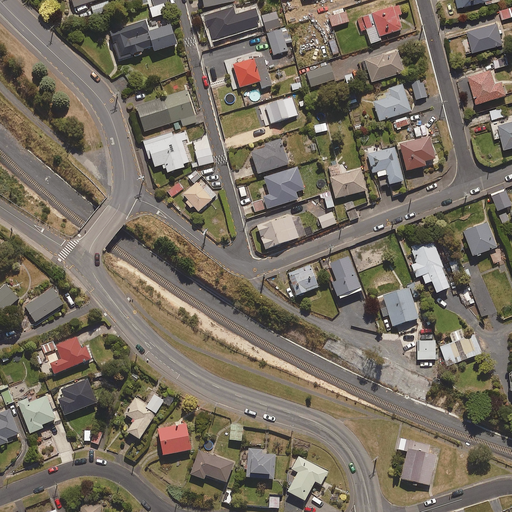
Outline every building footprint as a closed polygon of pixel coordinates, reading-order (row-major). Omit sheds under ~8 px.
[(72,0),(75,8),(100,0),(72,0)] [(169,3),(168,0),(147,0),(153,18),(168,14),(165,5),(169,3)] [(502,1),(501,0),(455,0),(458,9),(486,3),(486,5),(502,1)] [(111,11),(108,2),(92,7),(94,16),(111,11)] [(403,14),(400,5),(358,20),(362,32),(367,30),(372,44),(382,41),(381,38),(404,30),(399,16),(403,14)] [(511,7),(499,11),(502,20),(511,17),(511,7)] [(230,36),(258,27),(254,16),(246,19),(245,15),(237,17),(234,8),(206,17),(215,44),(231,38),(230,36)] [(349,22),(345,8),(333,12),(334,15),(330,17),(333,28),(349,22)] [(276,12),(263,15),(267,31),(280,28),(276,12)] [(150,33),(146,20),(110,32),(120,61),(147,52),(146,50),(153,47),(156,53),(178,45),(172,26),(150,33)] [(498,24),(466,32),(472,53),(503,45),(498,24)] [(292,42),(288,28),(268,34),(274,55),(288,51),(286,44),(292,42)] [(398,52),(366,60),(373,83),(404,74),(398,52)] [(248,55),(222,63),(225,75),(229,74),(234,91),(261,83),(263,89),(273,86),(264,56),(249,61),(248,55)] [(508,65),(506,56),(494,59),(496,69),(508,65)] [(330,64),(307,72),(312,87),(335,80),(330,64)] [(507,96),(503,83),(496,85),(491,70),(468,78),(475,99),(478,98),(480,105),(507,96)] [(428,98),(423,80),(412,83),(417,101),(428,98)] [(412,111),(403,84),(385,90),(388,98),(375,102),(381,121),(412,111)] [(145,132),(173,123),(176,131),(181,129),(178,122),(181,121),(183,127),(198,123),(187,91),(137,107),(145,132)] [(292,99),(265,106),(270,123),(297,115),(292,99)] [(506,106),(489,110),(492,121),(509,116),(506,106)] [(410,125),(407,117),(394,122),(397,130),(410,125)] [(511,120),(511,119),(492,124),(497,139),(501,138),(504,152),(511,149),(511,120)] [(328,131),(326,124),(314,126),(316,134),(328,131)] [(425,126),(413,129),(416,139),(428,135),(425,126)] [(155,168),(162,166),(164,170),(167,169),(168,174),(185,168),(184,165),(193,162),(186,141),(189,141),(186,132),(184,133),(173,136),(172,134),(145,143),(150,159),(152,159),(155,168)] [(436,160),(430,136),(399,144),(407,172),(427,167),(426,163),(436,160)] [(290,165),(281,140),(252,150),(260,175),(290,165)] [(381,187),(387,185),(388,188),(394,187),(394,185),(405,182),(395,147),(368,155),(371,168),(375,167),(381,187)] [(215,163),(211,149),(195,153),(198,163),(192,164),(193,168),(215,163)] [(305,189),(297,167),(265,178),(270,193),(264,196),(268,209),(299,199),(296,192),(305,189)] [(368,192),(362,169),(331,177),(337,200),(368,192)] [(201,177),(196,171),(188,178),(194,184),(201,177)] [(199,213),(214,200),(213,200),(217,196),(205,182),(200,186),(197,182),(182,195),(187,201),(185,202),(191,209),(193,208),(194,207),(199,213)] [(184,189),(179,183),(167,191),(172,197),(184,189)] [(511,205),(506,191),(492,197),(497,211),(511,205)] [(335,207),(332,196),(324,198),(328,209),(335,207)] [(266,210),(263,201),(253,203),(256,212),(266,210)] [(344,204),(350,221),(359,218),(353,201),(344,204)] [(337,224),(332,212),(318,218),(323,229),(337,224)] [(300,239),(292,215),(257,227),(266,251),(300,239)] [(487,220),(462,229),(472,257),(497,247),(487,220)] [(433,238),(410,247),(416,263),(411,265),(416,278),(422,275),(426,284),(433,281),(437,293),(450,288),(442,268),(443,267),(433,238)] [(350,256),(330,264),(337,281),(333,282),(339,299),(362,290),(350,256)] [(310,265),(288,274),(298,297),(320,288),(310,265)] [(0,316),(19,300),(6,285),(0,289),(0,316)] [(420,295),(417,285),(377,297),(383,316),(390,314),(393,326),(420,318),(413,297),(420,295)] [(24,308),(35,325),(64,305),(52,289),(24,308)] [(476,334),(440,347),(447,366),(483,353),(476,334)] [(57,346),(62,360),(50,364),(55,375),(92,360),(87,347),(82,349),(77,337),(57,346)] [(54,341),(38,347),(43,360),(47,358),(45,353),(57,349),(54,341)] [(437,341),(417,341),(417,360),(436,360),(437,341)] [(88,379),(57,392),(67,416),(98,404),(88,379)] [(7,405),(15,402),(9,390),(2,393),(7,405)] [(48,397),(39,400),(37,394),(18,402),(30,434),(45,428),(44,426),(57,421),(48,397)] [(164,400),(153,394),(148,403),(136,396),(125,416),(135,422),(129,433),(141,440),(164,400)] [(8,439),(20,434),(10,409),(0,412),(0,446),(10,443),(8,439)] [(187,423),(159,428),(165,457),(193,451),(187,423)] [(245,425),(232,424),(230,441),(243,442),(245,425)] [(99,445),(102,438),(94,435),(91,443),(99,445)] [(429,445),(398,438),(396,450),(405,452),(399,479),(427,485),(434,455),(427,454),(429,445)] [(263,450),(245,449),(244,469),(248,469),(248,479),(276,480),(277,455),(263,455),(263,450)] [(200,450),(190,475),(206,481),(207,476),(228,484),(235,464),(200,450)] [(298,456),(291,471),(298,474),(289,494),(307,502),(316,483),(322,486),(329,471),(298,456)]
